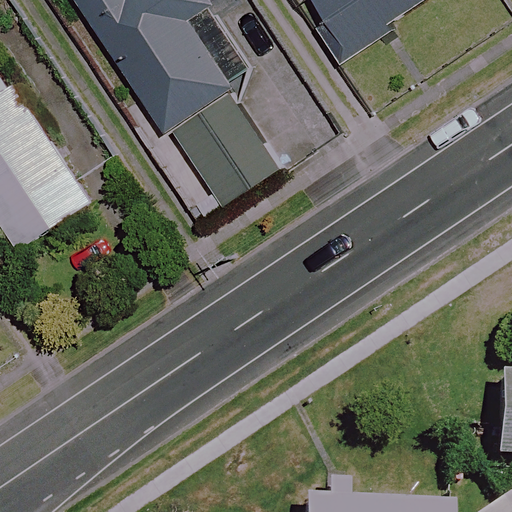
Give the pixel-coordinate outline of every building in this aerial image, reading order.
[(77,0),(171,141),(156,151),(203,221),(285,167),(230,85),(256,67),(211,0),(77,0)] [(433,0),(319,0),(333,21),(322,28),(347,66),(398,32),(394,26),(433,0)] [(98,203),(20,86),(16,89),(3,69),(0,70),(0,211),(26,251),(98,203)] [(511,460),(511,377),(497,377),(492,460),(511,460)] [(451,511),(452,508),(346,502),(347,483),(322,482),(321,501),(302,500),(301,511),(451,511)] [(511,511),(511,493),(482,511),(511,511)]
